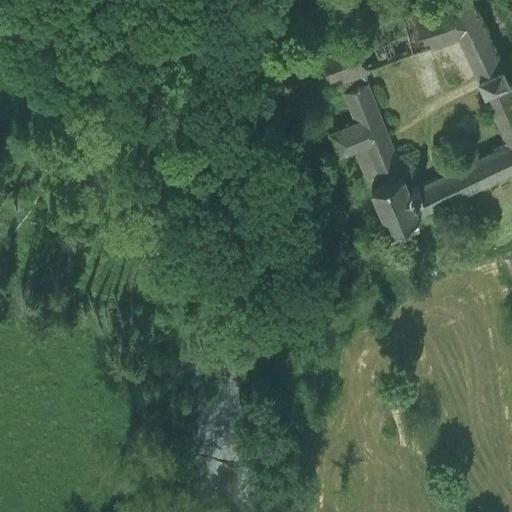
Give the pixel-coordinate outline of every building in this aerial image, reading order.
[(425,45),(457,33),(482,24),(471,0),(429,0),(409,8),(425,45)] [(367,66),(425,45),(409,8),(353,30),(367,66)] [(457,33),(477,77),(501,64),(482,24),(457,33)] [(318,43),(331,79),(367,66),(353,30),(318,43)] [(480,85),(483,90),(506,77),(504,72),(501,64),(477,77),(480,85)] [(368,182),(399,170),(364,76),(343,85),(356,117),(328,129),(338,150),(352,145),(368,182)] [(507,143),(446,172),(456,191),(511,165),(511,90),(506,77),(483,90),(507,143)] [(413,211),(404,186),(399,170),(368,182),(387,223),(413,211)] [(444,197),(456,191),(446,172),(434,178),(444,197)] [(404,186),(413,211),(444,197),(434,178),(417,186),(412,182),(404,186)]
